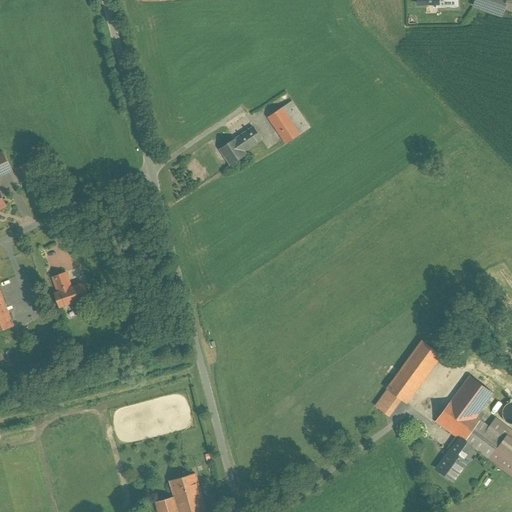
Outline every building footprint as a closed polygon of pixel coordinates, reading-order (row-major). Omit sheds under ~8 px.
[(503,16),(506,8),(508,0),(476,0),(474,6),(503,16)] [(292,102),(269,118),(287,144),(310,129),(292,102)] [(254,128),(243,135),(251,147),(262,140),(254,128)] [(244,152),(251,147),(243,135),(221,149),(232,165),(246,155),(244,152)] [(0,176),(13,170),(5,152),(0,154),(0,176)] [(31,162),(24,165),(34,185),(40,182),(31,162)] [(65,270),(51,275),(56,290),(51,292),(57,309),(87,299),(82,283),(70,287),(65,270)] [(0,285),(0,328),(13,324),(0,285)] [(462,321),(446,310),(441,317),(457,329),(462,321)] [(421,339),(369,406),(383,417),(396,401),(404,407),(443,356),(421,339)] [(58,356),(34,366),(38,376),(62,366),(58,356)] [(26,373),(9,379),(12,387),(28,380),(26,373)] [(461,440),(453,452),(461,458),(470,446),(466,442),(511,475),(511,430),(496,419),(490,427),(481,420),(484,415),(481,412),(494,394),(470,376),(436,421),(461,440)] [(467,463),(461,458),(453,452),(452,451),(438,469),(454,481),(467,463)] [(171,481),(175,497),(179,511),(207,511),(197,474),(171,481)] [(158,511),(179,511),(175,497),(156,503),(158,511)]
